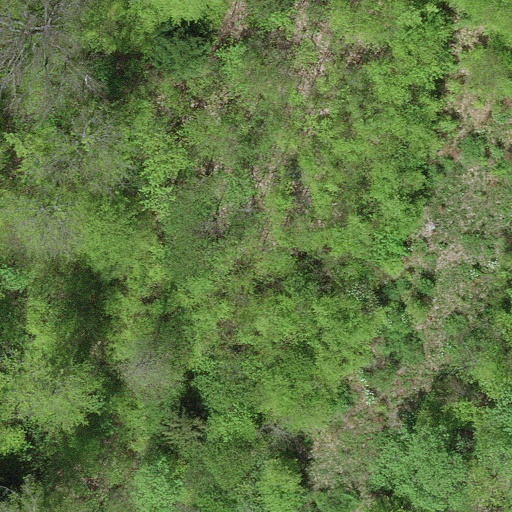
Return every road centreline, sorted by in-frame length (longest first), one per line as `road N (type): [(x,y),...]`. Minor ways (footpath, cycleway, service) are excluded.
road 1 (track): [(430,0),(423,96),(353,342),(289,511)]
road 2 (track): [(127,511),(34,113),(0,10)]
